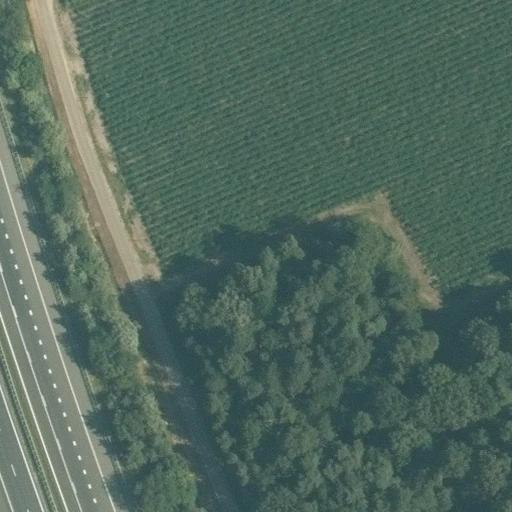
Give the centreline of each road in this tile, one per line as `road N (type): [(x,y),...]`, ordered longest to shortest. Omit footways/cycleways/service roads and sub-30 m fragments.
road 1 (unclassified): [(226,511),(118,230),(42,0)]
road 2 (motorway): [(83,511),(0,272)]
